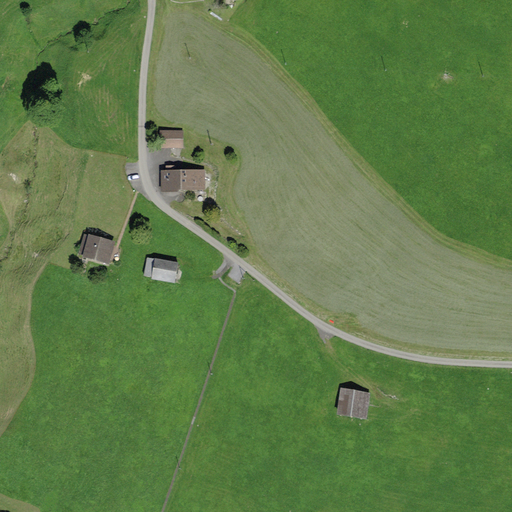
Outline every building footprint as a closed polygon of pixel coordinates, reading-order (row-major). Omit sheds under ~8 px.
[(184,131),(159,129),(158,147),(182,149),(184,131)] [(203,175),(162,173),(161,192),(202,194),(203,175)] [(113,243),(82,234),(74,259),(105,269),(113,243)] [(175,263),(152,258),(148,278),(171,283),(175,263)] [(369,395),(336,389),(331,414),(363,421),(369,395)]
